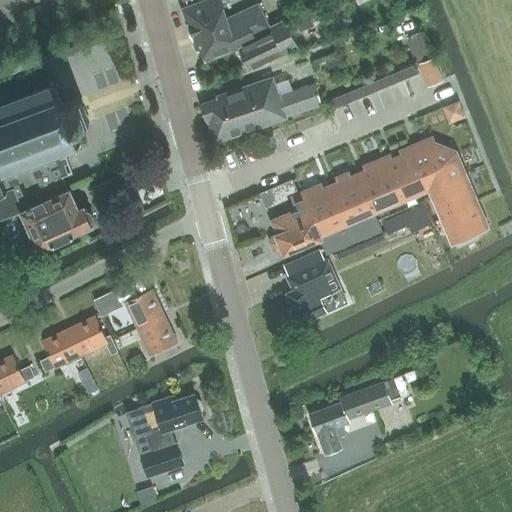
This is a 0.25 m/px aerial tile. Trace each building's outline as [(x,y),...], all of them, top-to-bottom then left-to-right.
[(207,60),(238,49),(256,41),(253,34),(268,27),(258,5),(228,19),(221,0),(207,0),(183,9),(183,8),(181,9),(182,11),(196,50),(195,50),(196,52),(198,51),(203,49),(207,60)] [(265,0),(272,18),(288,12),(283,0),(265,0)] [(301,29),(318,21),(312,7),(294,15),(301,29)] [(256,41),(238,49),(249,69),(287,50),(297,46),(287,27),(284,21),(271,27),(274,32),(256,41)] [(411,59),(429,56),(425,30),(407,32),(411,59)] [(434,58),(419,64),(428,86),(442,80),(443,80),(434,58)] [(415,64),(398,71),(402,80),(419,73),(415,64)] [(398,71),(389,75),(393,84),(402,80),(398,71)] [(217,97),(202,102),(208,121),(207,121),(214,142),(287,118),(287,115),(322,104),(315,82),(292,90),(289,78),(276,83),(274,75),(216,94),(217,97)] [(389,75),(380,79),(384,88),(393,84),(389,75)] [(0,177),(62,154),(75,149),(76,152),(79,151),(78,148),(80,147),(80,145),(77,146),(70,127),(90,120),(86,109),(81,96),(61,104),(54,85),(57,83),(56,81),(54,82),(53,79),(50,80),(51,83),(38,88),(37,85),(34,86),(35,89),(23,94),(21,91),(18,92),(15,83),(0,89),(0,190),(4,189),(8,191),(9,188),(3,186),(0,177)] [(380,79),(365,85),(369,94),(384,88),(380,79)] [(365,85),(347,92),(351,102),(369,94),(365,85)] [(347,92),(329,100),(332,108),(333,109),(351,102),(347,92)] [(382,229),(374,210),(429,187),(452,242),(488,227),(456,151),(452,149),(452,148),(439,143),(439,144),(435,142),(432,137),(400,150),(402,155),(392,159),(390,155),(364,166),(366,170),(350,177),(348,172),(336,177),(338,182),(323,188),(321,184),(292,196),(297,208),(271,219),(277,232),(274,233),(275,234),(272,236),(270,241),(274,251),(279,253),(282,251),(319,236),(326,252),(382,229)] [(0,219),(22,210),(63,192),(58,178),(68,174),(61,157),(63,157),(62,154),(0,177),(3,186),(9,188),(8,191),(4,189),(0,190),(0,219)] [(63,192),(22,210),(30,230),(22,234),(31,253),(93,225),(92,223),(94,216),(91,210),(86,209),(81,198),(76,201),(70,188),(63,192)] [(287,294),(293,309),(292,310),(290,315),(292,321),(292,322),(298,324),(298,323),(346,303),(340,288),(328,261),(317,265),(287,278),(293,291),(287,294)] [(138,328),(165,315),(153,288),(125,301),(138,328)] [(70,328),(83,355),(108,343),(112,354),(118,351),(111,335),(107,336),(96,315),(70,328)] [(165,315),(138,328),(151,355),(178,342),(165,315)] [(56,368),(83,355),(70,328),(43,340),(50,356),(41,360),(46,371),(55,367),(56,368)] [(0,360),(0,394),(27,381),(26,380),(35,376),(30,365),(21,369),(14,354),(0,360)] [(349,419),(393,403),(384,380),(340,395),(341,399),(309,412),(317,434),(324,454),(343,448),(339,436),(346,433),(343,425),(350,422),(349,419)] [(174,396),(154,403),(139,408),(154,452),(175,445),(171,432),(166,434),(165,430),(203,417),(202,412),(204,408),(201,400),(197,398),(196,394),(180,399),(174,396)] [(154,452),(140,457),(148,478),(185,466),(177,444),(175,445),(154,452)]
